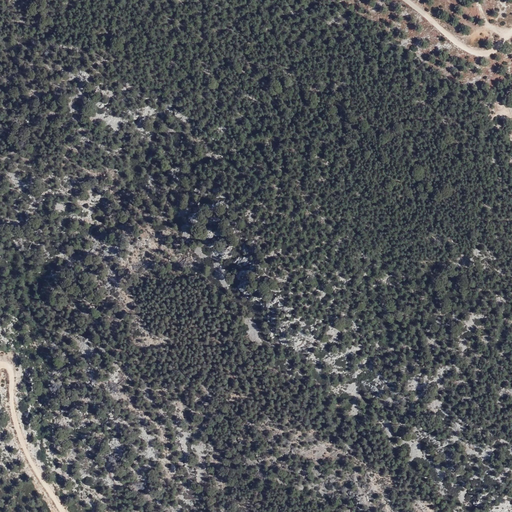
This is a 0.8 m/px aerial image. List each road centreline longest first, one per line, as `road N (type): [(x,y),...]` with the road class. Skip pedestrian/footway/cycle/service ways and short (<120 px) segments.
road 1 (track): [(0,365),(5,411),(58,511)]
road 2 (unclassified): [(511,31),(493,50),(470,50),(407,0)]
